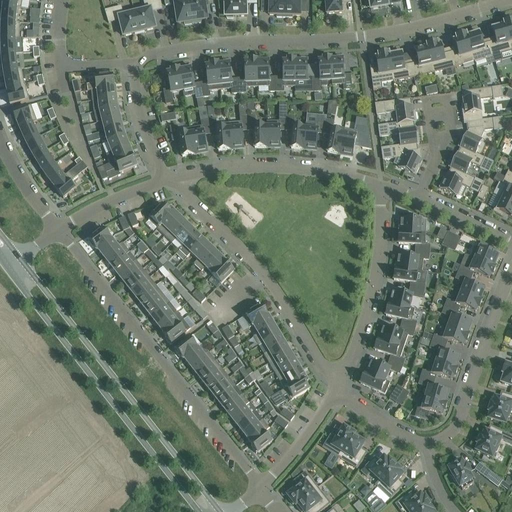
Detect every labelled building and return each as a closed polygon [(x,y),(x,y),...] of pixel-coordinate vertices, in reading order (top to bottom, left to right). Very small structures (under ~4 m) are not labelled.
[(4,0),(3,6),(21,8),(22,0),(4,0)] [(160,0),(149,0),(143,1),(146,11),(135,14),(140,33),(156,29),(152,13),(163,10),(160,0)] [(176,13),(178,25),(185,24),(185,26),(193,25),(189,0),(187,0),(179,1),(179,0),(164,0),(165,6),(172,5),(173,13),(176,13)] [(189,0),(193,25),(201,23),(200,21),(207,20),(206,8),(209,8),(207,0),(208,0),(189,0)] [(234,20),(233,18),(247,17),(247,5),(257,5),(256,0),(234,0),(235,2),(225,2),(225,18),(227,18),(227,20),(234,20)] [(270,2),(270,16),(277,16),(277,18),(286,18),(286,0),(261,0),(261,2),(270,2)] [(309,0),(286,0),(286,18),(292,19),(292,17),(300,17),(300,4),(309,4),(309,0)] [(325,0),(327,15),(342,14),(341,7),(342,7),(341,1),(340,0),(325,0)] [(369,0),(367,1),(368,8),(371,8),(371,10),(388,7),(386,0),(369,0)] [(3,6),(2,23),(20,24),(20,23),(18,23),(19,9),(21,9),(21,8),(3,6)] [(109,24),(115,22),(120,21),(124,37),(140,33),(135,14),(124,17),(121,7),(105,11),(109,24)] [(2,23),(1,39),(20,39),(20,24),(2,23)] [(496,41),(495,42),(489,43),(493,56),(495,64),(502,62),(500,54),(511,50),(511,49),(511,46),(511,47),(504,24),(497,26),(497,28),(492,30),(496,41)] [(474,33),(466,36),(466,35),(474,62),(493,56),(489,43),(483,45),(479,34),(474,35),(474,33)] [(456,38),(457,41),(454,41),(457,51),(450,53),(454,68),(463,66),(474,62),(466,35),(456,38)] [(20,39),(1,39),(2,56),(15,55),(15,40),(20,40),(20,39)] [(441,45),(438,46),(437,44),(427,46),(434,74),(445,71),(454,68),(450,53),(443,55),(441,45)] [(420,50),(415,51),(418,63),(411,65),(414,78),(421,77),(434,74),(427,46),(427,47),(420,48),(420,50)] [(397,53),(389,55),(389,54),(388,54),(393,82),(406,80),(414,78),(411,65),(404,66),(402,54),(397,55),(397,53)] [(370,66),(373,91),(382,90),(381,84),(393,82),(388,54),(379,56),(379,58),(376,59),(378,69),(371,70),(370,66)] [(15,55),(2,56),(4,73),(22,70),(22,69),(18,70),(17,70),(15,55)] [(323,59),(323,62),(319,62),(320,78),(314,79),(314,93),(321,92),(321,87),(327,87),(327,82),(332,81),(331,61),(331,59),(323,59)] [(288,60),(288,63),(283,63),(283,79),(276,79),(277,93),(284,93),(284,88),(296,88),(296,83),(295,83),(295,62),(296,62),(296,60),(288,60)] [(343,60),(331,61),(332,81),(332,86),(344,85),(344,91),(352,90),(351,76),(344,76),(343,60)] [(249,61),(249,63),(245,63),(245,80),(238,80),(239,94),(246,94),(246,89),(258,88),(257,63),(257,61),(249,61)] [(269,79),(269,62),(257,63),(258,88),(269,88),(269,93),(277,93),(276,79),(269,79)] [(307,62),(296,62),(295,62),(295,83),(296,83),(307,83),(307,93),(314,93),(314,79),(307,79),(307,62)] [(210,65),(210,67),(206,67),(208,83),(201,84),(203,98),(210,97),(210,92),(221,91),(218,66),(218,64),(210,65)] [(230,64),(218,66),(221,91),(232,90),(232,95),(239,94),(238,80),(232,81),(230,64)] [(191,69),(180,72),(179,72),(183,92),(195,90),(196,99),(203,98),(201,84),(194,86),(191,69)] [(4,73),(7,89),(25,85),(25,84),(25,85),(22,70),(4,73)] [(164,91),(167,105),(173,104),(171,94),(183,92),(179,72),(180,72),(179,70),(171,71),(172,73),(167,74),(170,90),(164,91)] [(113,78),(113,76),(95,78),(97,91),(114,89),(114,88),(113,79),(113,78)] [(81,93),(78,81),(72,82),(75,95),(80,93),(81,93)] [(25,85),(7,89),(8,95),(10,106),(29,101),(25,85)] [(426,89),(427,96),(438,94),(437,87),(426,89)] [(463,100),(464,106),(462,106),(465,125),(467,124),(481,122),(480,113),(482,113),(480,101),(493,99),(494,100),(503,99),(501,87),(463,93),(464,100),(463,100)] [(97,91),(90,92),(91,102),(99,101),(116,99),(115,88),(114,88),(114,89),(97,91)] [(118,108),(116,99),(99,101),(100,112),(118,108)] [(377,116),(386,115),(386,113),(396,112),(398,124),(398,125),(414,123),(416,123),(415,112),(413,113),(412,107),(413,107),(412,107),(411,100),(375,105),(377,116)] [(17,123),(20,129),(32,124),(37,122),(31,106),(13,113),(17,123)] [(103,123),(120,118),(118,108),(100,112),(103,123)] [(168,116),(161,117),(162,124),(169,122),(168,116)] [(240,118),(241,129),(230,130),(229,130),(231,150),(243,149),(242,132),(248,131),(248,117),(240,118)] [(248,117),(248,131),(255,131),(255,149),(267,149),(267,127),(255,127),(255,117),(248,117)] [(280,122),(267,122),(267,127),(267,149),(268,149),(268,148),(280,148),(280,131),(286,131),(287,118),(280,117),(280,122)] [(123,128),(122,123),(120,118),(103,123),(105,132),(123,128)] [(286,131),(293,132),(291,149),(304,150),(306,129),(305,129),(293,128),(294,118),(287,118),(286,131)] [(467,134),(465,139),(463,138),(458,148),(461,149),(475,155),(476,155),(482,141),(481,140),(484,133),(484,131),(494,130),(494,131),(504,130),(502,119),(481,122),(467,124),(468,131),(469,132),(468,134),(467,134)] [(209,121),(210,135),(217,134),(218,151),(231,150),(229,130),(230,130),(229,124),(216,125),(216,120),(209,121)] [(319,125),(306,124),(305,129),(306,129),(304,150),(304,151),(304,150),(316,151),(318,134),(324,134),(326,121),(319,120),(319,125)] [(209,121),(201,122),(202,127),(190,129),(195,155),(207,153),(204,136),(210,135),(209,121)] [(324,134),(330,136),(328,153),(340,155),(344,135),(345,129),(333,127),(334,122),(326,121),(324,134)] [(380,138),(389,137),(389,136),(399,134),(401,147),(417,145),(419,145),(418,135),(416,135),(415,130),(416,130),(416,129),(415,129),(414,123),(398,125),(398,124),(379,127),(380,138)] [(32,124),(20,129),(26,144),(38,138),(32,124)] [(170,128),(173,142),(179,140),(183,158),(195,155),(190,129),(178,131),(177,127),(170,128)] [(358,127),(356,137),(344,135),(340,155),(340,156),(340,155),(352,157),(355,141),(362,142),(364,128),(358,127)] [(108,143),(125,137),(123,128),(105,132),(108,143)] [(38,138),(26,144),(34,159),(46,152),(48,151),(40,136),(38,138)] [(129,146),(125,137),(108,143),(112,153),(129,146)] [(420,160),(421,157),(420,151),(418,151),(417,145),(401,147),(382,149),(383,161),(399,158),(403,160),(399,168),(416,176),(420,167),(418,166),(420,161),(421,161),(421,160),(420,160)] [(133,156),(129,146),(112,153),(116,162),(116,163),(132,156),(133,156)] [(98,147),(91,149),(94,157),(101,154),(98,147)] [(457,155),(455,160),(453,159),(449,168),(451,169),(466,176),(466,175),(471,164),(480,168),(480,170),(488,174),(493,163),(476,155),(475,155),(461,149),(458,154),(457,154),(457,155)] [(46,152),(34,159),(43,172),(54,165),(46,152)] [(104,167),(98,170),(103,182),(109,179),(106,174),(118,169),(120,174),(137,168),(136,166),(136,165),(132,156),(116,163),(116,162),(115,163),(104,167)] [(53,186),(65,176),(56,163),(54,165),(43,172),(53,186)] [(456,197),(461,186),(479,194),(484,184),(466,175),(466,176),(451,169),(449,175),(448,174),(447,175),(448,175),(446,180),(444,179),(439,189),(456,197)] [(66,176),(65,176),(53,186),(57,191),(64,200),(77,188),(66,176)] [(511,181),(505,178),(501,185),(506,187),(500,198),(511,204),(511,181)] [(477,199),(483,201),(489,190),(483,187),(477,199)] [(503,214),(511,218),(511,204),(500,198),(493,213),(501,217),(503,214)] [(163,206),(151,219),(149,221),(158,230),(172,215),(172,214),(174,212),(171,209),(169,211),(165,207),(163,206)] [(182,220),(174,212),(172,214),(172,215),(158,230),(165,237),(182,220)] [(134,214),(128,217),(133,228),(139,226),(134,214)] [(124,232),(129,230),(130,230),(125,218),(119,221),(124,232)] [(177,240),(189,227),(182,220),(165,237),(173,244),(177,240)] [(400,220),(400,230),(400,232),(399,232),(420,234),(420,233),(421,221),(400,220)] [(184,247),(196,234),(189,227),(177,240),(184,247)] [(92,247),(93,248),(94,247),(97,251),(98,251),(98,250),(111,240),(103,230),(89,241),(90,242),(89,243),(90,244),(92,247)] [(134,235),(129,230),(124,232),(130,239),(134,235)] [(420,234),(399,232),(399,245),(416,246),(416,252),(430,254),(430,246),(425,246),(426,233),(420,233),(420,234)] [(184,247),(191,254),(204,241),(196,234),(184,247)] [(454,237),(448,234),(442,246),(448,249),(454,237)] [(460,239),(454,237),(448,249),(455,252),(460,239)] [(150,238),(146,243),(152,250),(157,245),(150,238)] [(111,239),(111,240),(98,250),(98,251),(105,259),(118,248),(111,239)] [(191,254),(198,261),(199,261),(211,248),(204,241),(191,254)] [(141,243),(137,247),(144,255),(149,252),(141,243)] [(130,253),(123,244),(118,248),(105,259),(111,267),(130,253)] [(494,268),(498,257),(475,247),(470,259),(475,260),(494,268)] [(206,268),(218,255),(211,248),(199,261),(198,261),(194,265),(202,273),(206,268)] [(149,251),(146,254),(153,262),(157,259),(149,251)] [(398,256),(396,268),(417,272),(417,271),(418,259),(429,261),(430,254),(416,252),(415,259),(398,256)] [(136,261),(130,253),(111,267),(118,276),(136,261)] [(225,263),(226,263),(218,255),(206,268),(213,275),(225,263)] [(164,267),(157,259),(153,262),(160,270),(164,267)] [(475,260),(470,271),(461,267),(458,273),(472,279),(474,273),(489,279),(491,275),(493,276),(496,268),(494,268),(475,260)] [(118,276),(125,284),(143,270),(136,261),(118,276)] [(164,268),(167,272),(172,267),(168,263),(164,268)] [(228,266),(225,263),(213,275),(212,275),(221,284),(234,272),(233,271),(234,270),(233,269),(231,267),(229,265),(228,266)] [(417,272),(396,268),(394,281),(411,283),(410,290),(424,292),(425,285),(416,284),(417,272)] [(125,284),(131,293),(150,278),(143,270),(125,284)] [(472,279),(458,273),(456,280),(461,282),(457,292),(480,302),(480,301),(484,291),(469,285),(472,279)] [(174,287),(178,284),(171,276),(166,279),(174,287)] [(179,281),(186,288),(189,284),(182,277),(179,281)] [(131,293),(138,301),(156,287),(150,278),(131,293)] [(189,284),(186,288),(191,293),(196,289),(191,283),(189,284)] [(138,301),(145,310),(163,295),(156,287),(138,301)] [(176,290),(181,295),(185,292),(180,287),(176,290)] [(409,296),(392,292),(390,304),(389,304),(409,309),(412,297),(422,300),(424,292),(410,290),(409,296)] [(206,300),(197,291),(193,296),(202,304),(206,300)] [(181,295),(188,303),(192,300),(185,292),(181,295)] [(480,302),(457,292),(452,303),(448,301),(445,308),(458,313),(460,307),(476,313),(477,309),(479,309),(482,302),(480,301),(480,302)] [(165,307),(165,308),(170,304),(163,295),(145,310),(152,318),(165,307)] [(198,308),(192,300),(188,303),(194,311),(198,308)] [(409,309),(389,304),(386,316),(403,321),(401,327),(415,331),(417,323),(412,322),(415,310),(409,309)] [(158,327),(172,316),(165,308),(165,307),(152,318),(158,327)] [(246,316),(243,318),(250,329),(253,327),(254,327),(253,326),(268,317),(266,313),(267,313),(266,311),(264,309),(264,308),(263,307),(262,308),(262,307),(246,316)] [(445,308),(443,314),(447,316),(443,328),(448,329),(467,336),(467,335),(471,324),(456,319),(458,313),(445,308)] [(202,311),(198,315),(203,321),(207,317),(202,311)] [(177,312),(172,316),(158,327),(165,335),(178,325),(184,321),(177,312)] [(269,317),(268,317),(253,326),(254,327),(258,335),(259,335),(274,326),(269,317)] [(172,346),(190,331),(183,322),(179,325),(178,325),(165,335),(164,335),(167,340),(166,340),(167,341),(169,344),(170,346),(171,345),(172,346)] [(213,325),(208,329),(213,335),(218,332),(215,327),(213,324),(213,325)] [(259,335),(258,335),(253,338),(259,347),(264,344),(279,335),(274,326),(259,335)] [(228,327),(222,331),(229,341),(234,338),(228,327)] [(399,333),(383,328),(380,339),(379,339),(404,348),(408,336),(413,338),(415,331),(401,327),(399,333)] [(448,329),(444,340),(435,336),(432,343),(446,348),(448,341),(463,347),(465,343),(467,343),(469,336),(467,335),(467,336),(448,329)] [(218,332),(213,335),(218,342),(222,338),(219,333),(218,332)] [(269,352),(284,343),(279,335),(264,344),(269,352)] [(175,352),(179,357),(180,356),(184,360),(184,359),(197,349),(197,348),(190,339),(176,350),(176,351),(175,352)] [(404,348),(379,339),(375,351),(391,357),(389,363),(402,368),(405,361),(400,359),(404,348)] [(269,352),(264,355),(269,365),(275,362),(274,361),(290,352),(284,343),(269,352)] [(432,343),(430,350),(435,351),(431,363),(436,364),(456,370),(459,359),(444,354),(446,348),(432,343)] [(197,348),(197,349),(184,359),(184,360),(191,368),(204,357),(197,348)] [(269,365),(274,373),(279,370),(295,361),(290,352),(274,361),(275,362),(269,365)] [(216,362),(209,353),(204,357),(191,368),(198,376),(216,362)] [(295,361),(279,370),(274,373),(280,382),(300,369),(295,361)] [(198,376),(204,385),(223,370),(216,362),(198,376)] [(387,369),(371,362),(367,373),(366,373),(385,382),(385,381),(390,370),(399,375),(402,368),(389,363),(387,369)] [(436,364),(433,375),(423,372),(421,378),(434,383),(436,376),(452,381),(453,377),(455,378),(458,370),(456,370),(436,364)] [(511,366),(506,365),(503,374),(505,375),(502,384),(511,387),(511,366)] [(304,380),(306,379),(300,369),(280,382),(285,390),(285,391),(303,380),(304,380)] [(204,385),(211,393),(229,379),(223,370),(204,385)] [(366,373),(361,385),(385,395),(390,384),(385,381),(385,382),(366,373)] [(254,374),(250,377),(253,382),(258,379),(254,374)] [(434,383),(421,378),(419,385),(429,388),(425,399),(445,405),(445,404),(448,393),(433,389),(434,383)] [(231,391),(236,387),(229,379),(211,393),(218,402),(231,391)] [(309,391),(308,389),(303,380),(285,391),(285,390),(272,398),(277,407),(284,403),(283,398),(287,395),(291,401),(309,391)] [(269,388),(265,383),(261,386),(264,391),(269,388)] [(403,391),(398,387),(390,399),(396,403),(403,391)] [(264,391),(268,397),(273,394),(269,388),(264,391)] [(238,399),(231,391),(218,402),(224,410),(238,399)] [(409,394),(403,391),(396,403),(402,406),(409,394)] [(249,404),(242,395),(238,399),(224,410),(231,419),(245,408),(249,404)] [(491,404),(489,413),(491,413),(489,420),(506,425),(508,418),(509,418),(511,411),(510,411),(511,404),(511,396),(508,395),(506,402),(495,399),(493,405),(491,404)] [(442,416),(443,412),(445,412),(447,405),(445,404),(445,405),(425,399),(422,410),(419,409),(416,417),(427,421),(430,413),(442,416)] [(251,416),(245,408),(231,419),(238,427),(251,416)] [(294,417),(284,410),(280,415),(291,423),(294,417)] [(244,435),(258,425),(258,424),(251,416),(238,427),(244,435)] [(285,431),(289,425),(279,418),(275,423),(285,431)] [(270,430),(262,421),(258,424),(258,425),(244,435),(251,444),(264,434),(265,434),(270,430)] [(344,428),(336,440),(330,437),(323,449),(340,459),(355,435),(353,434),(354,432),(347,428),(347,429),(344,428)] [(479,446),(476,452),(492,459),(496,453),(497,453),(500,447),(499,446),(501,440),(510,444),(511,439),(511,436),(499,431),(496,437),(487,433),(485,432),(483,438),(481,437),(477,445),(479,446)] [(256,454),(257,454),(258,454),(272,443),(265,434),(264,434),(251,444),(250,444),(253,448),(252,449),(256,454)] [(363,440),(355,435),(340,459),(357,470),(364,458),(358,454),(365,444),(362,442),(363,440)] [(371,462),(361,473),(367,478),(371,473),(380,482),(396,464),(392,460),(390,461),(389,460),(388,461),(384,458),(376,467),(371,462)] [(456,482),(460,488),(461,488),(463,491),(474,484),(472,481),(473,480),(469,475),(471,474),(467,466),(465,467),(462,461),(459,463),(458,462),(451,466),(452,467),(449,469),(452,475),(451,476),(455,483),(456,482)] [(400,473),(401,471),(399,470),(401,469),(396,464),(380,482),(376,486),(391,500),(400,489),(395,485),(403,476),(400,473)] [(475,471),(489,481),(494,475),(480,464),(475,471)] [(289,499),(288,500),(293,506),(294,505),(296,507),(318,489),(306,473),(295,482),(299,487),(288,496),(289,499)] [(309,511),(315,508),(318,511),(321,511),(331,505),(318,489),(296,507),(300,511),(309,511)] [(411,502),(407,497),(396,505),(400,511),(419,511),(431,503),(428,498),(426,499),(425,498),(424,499),(421,495),(411,502)] [(381,501),(370,510),(371,511),(380,511),(386,507),(381,501)] [(354,506),(359,511),(361,511),(365,508),(359,502),(354,506)] [(433,511),(435,511),(434,509),(435,508),(431,503),(419,511),(433,511)]
